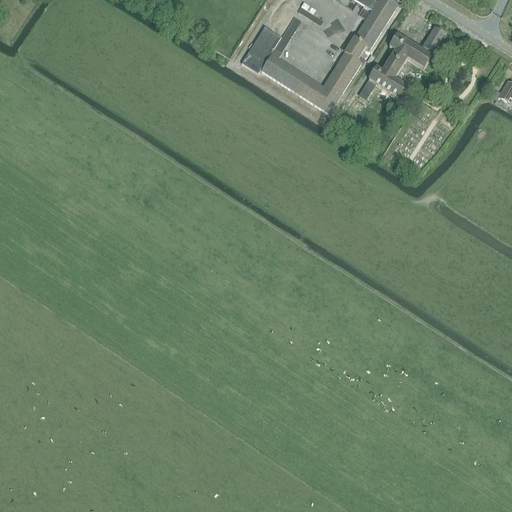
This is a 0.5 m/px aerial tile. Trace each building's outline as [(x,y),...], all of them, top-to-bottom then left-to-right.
[(264,29),(240,66),(257,77),(267,60),(268,61),(260,74),(261,74),(328,117),(361,66),(363,67),(366,63),(359,59),(365,49),(369,52),(398,8),(385,0),(380,0),(377,5),(373,3),(375,0),(350,0),(372,14),(370,16),(365,12),(361,19),(366,22),(357,37),(354,41),(354,40),(352,42),(348,49),(345,47),(342,52),(345,54),(343,56),(345,57),(323,91),(278,62),(281,56),(274,52),(271,57),(270,56),(280,40),(264,29)] [(301,10),(298,15),(320,29),(323,24),(301,10)] [(433,57),(445,38),(434,31),(422,50),(423,51),(420,55),(395,39),(388,51),(393,54),(406,63),(423,73),(431,61),(427,58),(429,54),(433,57)] [(394,83),(406,63),(393,54),(381,74),(375,71),(368,83),(368,84),(358,100),(365,104),(375,88),(403,105),(410,93),(394,83)] [(511,86),(508,84),(501,96),(496,93),(492,100),(496,103),(498,100),(510,107),(511,104),(511,86)] [(357,121),(360,117),(367,106),(358,101),(349,115),(357,121)] [(438,106),(430,101),(427,105),(436,110),(438,106)]
